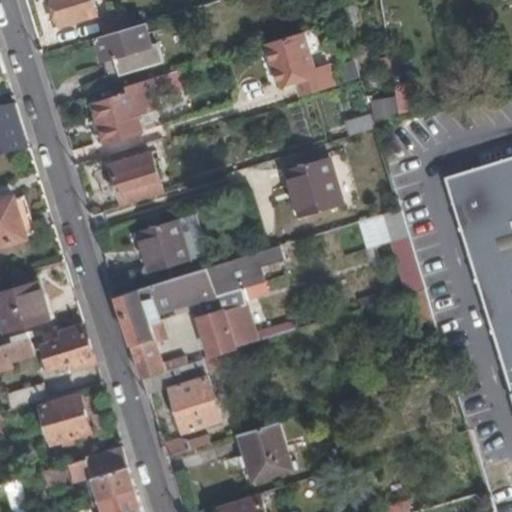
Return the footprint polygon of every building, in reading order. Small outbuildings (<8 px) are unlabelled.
[(53,0),(61,25),(98,14),(92,0),(53,0)] [(343,21),(338,3),(322,7),(327,26),(343,21)] [(99,21),(104,34),(129,27),(125,13),(99,21)] [(152,43),(144,22),(129,27),(104,34),(97,37),(103,59),(115,55),(120,73),(164,59),(158,41),(152,43)] [(301,82),(306,94),(336,85),(329,64),(315,67),(306,32),(267,44),(279,87),(295,83),(301,82)] [(344,83),(361,78),(356,64),(340,70),(344,83)] [(151,79),(126,86),(128,93),(94,104),(106,145),(141,134),(136,114),(160,107),(151,79)] [(295,83),(300,97),(306,94),(301,82),(295,83)] [(0,151),(29,146),(17,102),(0,105),(0,151)] [(374,121),(401,117),(400,108),(372,114),(374,121)] [(374,121),(372,114),(350,122),(353,134),(376,127),(374,121)] [(112,165),(123,203),(162,191),(150,154),(112,165)] [(497,332),(511,382),(511,155),(448,175),(463,223),(460,224),(461,229),(464,228),(479,276),(476,277),(478,281),(480,281),(495,328),(493,329),(495,334),(497,332)] [(288,169),(302,217),(344,204),(329,156),(288,169)] [(0,202),(0,246),(27,238),(14,198),(0,202)] [(426,288),(401,208),(386,212),(409,292),(426,288)] [(139,230),(152,272),(191,260),(177,219),(139,230)] [(268,249),(117,296),(143,375),(166,368),(164,361),(151,322),(161,319),(158,310),(167,308),(170,315),(201,306),(201,300),(217,296),(226,293),(223,283),(215,286),(213,281),(285,259),(281,245),(268,249)] [(0,290),(0,309),(6,328),(50,317),(40,280),(0,290)] [(240,288),(226,293),(217,296),(221,310),(223,309),(227,319),(249,313),(240,288)] [(419,323),(436,319),(426,288),(409,293),(419,323)] [(221,310),(217,296),(201,300),(201,306),(202,315),(221,310)] [(255,334),(249,313),(227,319),(223,309),(221,310),(202,315),(199,316),(212,354),(235,347),(244,344),(242,338),(255,334)] [(292,322),(255,334),(242,338),(244,344),(293,328),(292,322)] [(62,332),(61,328),(42,333),(46,344),(46,349),(51,368),(73,361),(75,367),(97,360),(85,325),(62,332)] [(7,337),(9,343),(28,338),(31,337),(30,331),(7,337)] [(9,343),(0,345),(0,367),(10,365),(10,360),(32,352),(28,338),(9,343)] [(235,347),(212,354),(217,369),(241,362),(235,347)] [(166,368),(143,375),(148,392),(170,386),(185,430),(222,419),(202,357),(179,364),(166,368)] [(164,361),(166,368),(179,364),(177,357),(164,361)] [(41,400),(49,398),(43,381),(8,392),(13,408),(41,400)] [(81,395),(79,389),(49,398),(41,400),(42,406),(81,395)] [(92,429),(81,395),(42,406),(53,442),(92,429)] [(294,468),(280,420),(262,426),(239,434),(245,454),(240,455),(249,483),(294,468)] [(163,443),(168,456),(212,442),(209,434),(188,440),(178,438),(163,443)] [(130,467),(123,448),(88,459),(92,476),(93,479),(130,467)] [(92,476),(88,459),(72,463),(75,478),(76,480),(92,476)] [(75,478),(72,463),(41,472),(45,486),(75,478)] [(136,490),(130,467),(93,479),(97,495),(93,496),(94,502),(136,490)] [(23,491),(19,479),(5,483),(13,511),(26,511),(22,495),(23,491)] [(141,511),(144,511),(136,490),(94,502),(96,507),(102,505),(103,511),(141,511)] [(218,511),(267,511),(262,495),(217,508),(218,511)]
